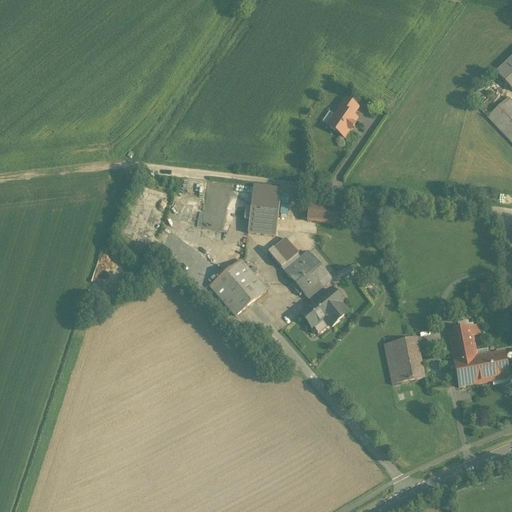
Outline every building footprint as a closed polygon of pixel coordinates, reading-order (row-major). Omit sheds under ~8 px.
[(511,57),(494,76),(511,92),(511,57)] [(357,109),(345,100),(339,109),(340,110),(351,117),(357,109)] [(511,106),(506,101),(487,120),(511,144),(511,106)] [(351,117),(340,110),(328,128),(343,138),(348,130),(350,132),(354,126),(352,125),(356,120),(351,117)] [(281,191),(253,187),(248,235),(275,238),(281,191)] [(344,211),(309,207),(307,222),(343,227),(344,211)] [(367,219),(360,221),(362,230),(369,228),(367,219)] [(286,242),(274,252),(285,266),(297,256),(286,242)] [(274,252),(273,251),(268,254),(284,273),(288,269),(285,266),(274,252)] [(308,254),(301,260),(297,256),(285,266),(288,269),(284,273),(293,284),(290,286),(300,297),(303,294),(308,301),(309,300),(315,295),(332,281),(308,254)] [(241,262),(212,288),(237,318),(267,292),(241,262)] [(340,279),(357,271),(355,266),(338,274),(340,279)] [(495,287),(479,288),(480,296),(496,294),(495,287)] [(342,305),(331,291),(320,300),(331,314),(324,320),(330,328),(348,313),(341,305),(342,305)] [(315,295),(309,300),(313,305),(301,315),(312,329),(324,320),(331,314),(320,300),(319,300),(315,295)] [(477,327),(447,333),(453,364),(477,359),(473,338),(479,337),(477,327)] [(417,342),(386,346),(392,386),(423,381),(417,342)] [(477,359),(453,364),(458,389),(509,379),(504,354),(477,359)]
